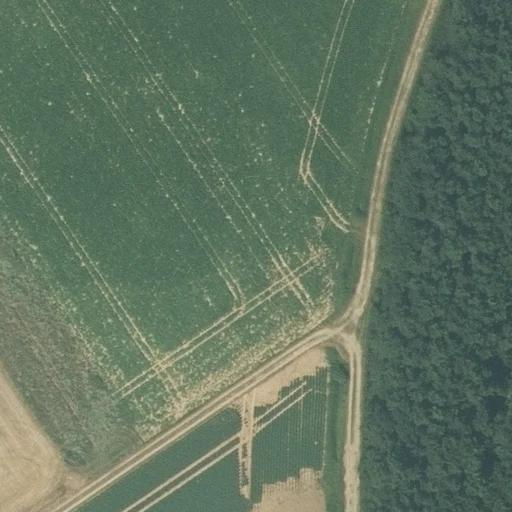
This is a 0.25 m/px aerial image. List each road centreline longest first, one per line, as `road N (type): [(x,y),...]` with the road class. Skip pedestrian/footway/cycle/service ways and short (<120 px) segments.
road 1 (track): [(433,0),(413,52),(352,321),(350,511)]
road 2 (track): [(352,321),(62,511)]
